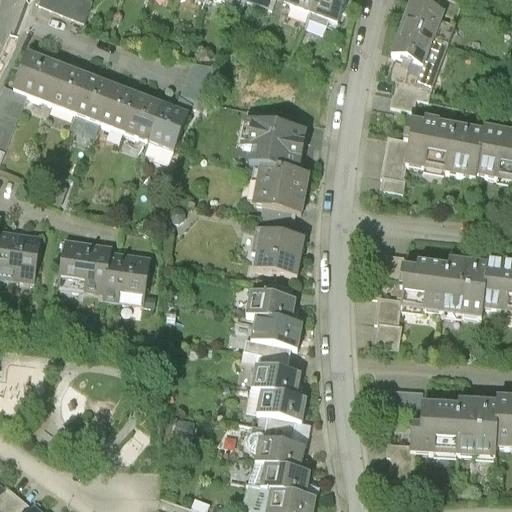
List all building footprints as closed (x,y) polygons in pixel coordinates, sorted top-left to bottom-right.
[(50,0),(46,0),(39,19),(51,24),(59,3),(50,0)] [(206,10),(210,0),(182,0),(182,1),(206,10)] [(238,0),(210,0),(206,10),(231,20),(233,14),(238,0)] [(251,0),(238,0),(233,14),(244,18),(245,16),(251,0)] [(258,21),(266,0),(251,0),(245,16),(258,21)] [(280,4),(270,0),(266,0),(258,21),(271,26),(280,4)] [(320,0),(281,0),(280,4),(288,7),(283,19),(310,29),(320,0)] [(349,9),(324,0),(320,0),(310,29),(329,37),(337,40),(349,9)] [(444,1),(440,12),(460,19),(461,20),(465,9),(444,1)] [(59,3),(51,24),(62,29),(70,8),(59,3)] [(70,8),(62,29),(73,33),(81,12),(70,8)] [(81,12),(73,33),(84,38),(92,17),(81,12)] [(434,26),(442,29),(442,30),(454,34),(460,19),(440,12),(434,26)] [(402,44),(432,56),(439,37),(442,30),(442,29),(434,26),(412,17),(402,44)] [(326,44),(329,37),(310,29),(307,39),(325,46),(326,44)] [(337,40),(329,37),(326,44),(334,47),(337,40)] [(439,37),(432,56),(446,61),(453,42),(439,37)] [(422,83),(432,56),(402,44),(392,71),(398,74),(422,83)] [(432,56),(422,83),(432,87),(427,104),(430,105),(446,61),(432,56)] [(67,84),(29,70),(14,108),(28,113),(52,122),(67,84)] [(395,98),(427,104),(432,87),(422,83),(398,74),(391,93),(390,97),(395,98)] [(219,84),(193,79),(191,91),(213,100),(219,84)] [(52,122),(76,131),(91,94),(67,84),(52,122)] [(209,111),(213,100),(191,91),(187,102),(209,111)] [(76,131),(100,141),(115,103),(91,94),(76,131)] [(427,104),(395,98),(392,111),(416,115),(427,118),(430,105),(427,104)] [(202,128),(209,111),(187,102),(180,113),(192,121),(202,128)] [(100,141),(125,150),(139,113),(115,103),(100,141)] [(28,113),(14,108),(5,104),(1,116),(23,125),(28,113)] [(413,128),(416,115),(392,111),(390,123),(413,128)] [(125,150),(149,159),(163,122),(139,113),(125,150)] [(163,122),(149,159),(174,169),(192,121),(180,113),(175,127),(163,122)] [(0,118),(0,128),(19,136),(23,125),(1,116),(0,118)] [(247,127),(247,140),(269,144),(271,132),(247,127)] [(0,141),(14,147),(19,136),(0,128),(0,141)] [(423,140),(407,137),(403,158),(409,159),(405,183),(406,183),(475,197),(475,193),(511,199),(511,149),(483,143),(481,150),(466,147),(466,146),(454,143),(453,146),(437,143),(438,138),(424,135),(423,140)] [(252,166),(249,181),(261,183),(296,190),(298,175),(300,176),(303,161),(301,161),(303,151),(269,144),(247,140),(242,164),(252,166)] [(0,154),(10,158),(14,147),(0,141),(0,154)] [(0,168),(5,170),(10,158),(0,154),(0,168)] [(409,159),(403,158),(387,155),(380,195),(382,196),(382,195),(403,198),(406,183),(405,183),(409,159)] [(296,190),(261,183),(254,223),(263,224),(295,231),(301,232),(308,192),(296,190)] [(382,195),(382,196),(380,208),(403,212),(405,199),(403,198),(382,195)] [(170,226),(167,233),(172,239),(178,240),(184,237),(186,230),(182,225),(175,224),(170,226)] [(295,231),(263,224),(261,236),(265,237),(293,242),(295,231)] [(293,242),(265,237),(263,249),(291,254),(293,242)] [(258,273),(255,288),(296,296),(303,257),(291,254),(263,249),(257,247),(252,271),(258,273)] [(0,297),(35,302),(41,257),(19,253),(0,250),(0,297)] [(91,265),(65,261),(58,309),(103,316),(103,321),(144,327),(145,315),(151,279),(102,271),(103,266),(91,265)] [(400,300),(402,287),(403,276),(367,271),(364,295),(400,300)] [(416,289),(402,287),(400,300),(399,307),(403,308),(402,320),(401,328),(481,338),(482,328),(511,332),(511,288),(511,282),(511,280),(487,277),(486,285),(475,283),(475,281),(473,281),(449,278),(448,286),(417,282),(416,289)] [(269,303),(266,315),(290,319),(292,308),(269,303)] [(266,315),(251,312),(246,336),(257,338),(291,344),(295,320),(290,319),(266,315)] [(145,315),(144,327),(151,328),(153,317),(145,315)] [(401,328),(402,320),(378,316),(374,343),(378,344),(378,343),(398,345),(401,328)] [(291,344),(257,338),(252,361),(292,369),(297,370),(301,346),(291,344)] [(175,343),(166,341),(164,354),(173,356),(175,343)] [(378,343),(378,344),(375,367),(398,370),(402,346),(398,345),(378,343)] [(262,376),(289,381),(292,369),(252,361),(247,360),(244,372),(262,376)] [(262,376),(244,372),(242,384),(257,386),(260,387),(262,376)] [(260,387),(287,392),(289,381),(262,376),(260,387)] [(260,387),(257,386),(252,410),(261,412),(296,419),(301,395),(287,392),(260,387)] [(261,412),(252,410),(247,434),(257,436),(261,412)] [(422,413),(374,410),(373,434),(421,437),(422,425),(422,413)] [(296,419),(261,412),(257,436),(268,438),(291,442),(302,444),(306,421),(296,419)] [(414,475),(495,479),(495,469),(511,470),(511,417),(497,417),(496,425),(485,425),(485,422),(458,421),(458,428),(441,427),(441,426),(422,425),(421,437),(421,447),(410,447),(410,467),(410,474),(414,475)] [(196,441),(177,438),(174,454),(193,458),(196,441)] [(265,450),(289,455),(291,442),(268,438),(265,450)] [(291,442),(289,455),(294,455),(309,458),(311,446),(302,444),(291,442)] [(263,461),(292,467),(294,455),(289,455),(265,450),(265,455),(263,461)] [(263,461),(265,455),(258,454),(251,455),(247,462),(248,469),(255,473),(257,473),(260,461),(263,461)] [(294,455),(292,467),(305,469),(307,470),(309,458),(294,455)] [(263,461),(260,461),(257,473),(255,485),(265,487),(300,493),(305,469),(292,467),(263,461)] [(410,474),(410,467),(387,466),(387,478),(390,478),(389,490),(391,490),(390,502),(414,503),(415,490),(414,490),(414,475),(410,474)] [(248,508),(251,508),(261,510),(265,487),(255,485),(255,488),(248,508)] [(300,493),(265,487),(261,510),(269,511),(306,511),(308,506),(310,495),(300,493)]
